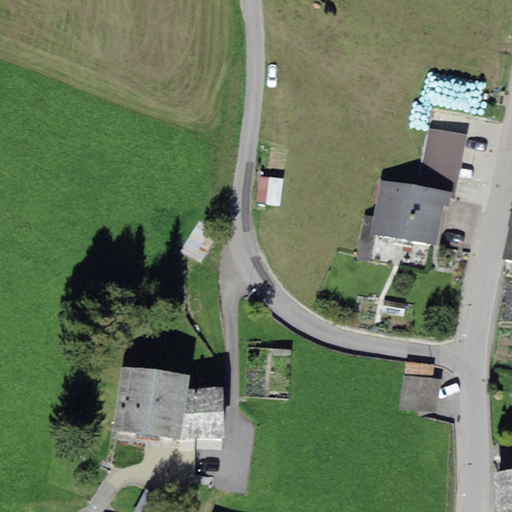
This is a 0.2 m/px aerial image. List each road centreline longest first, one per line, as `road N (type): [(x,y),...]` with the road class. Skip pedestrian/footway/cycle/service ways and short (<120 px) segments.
road 1 (unclassified): [(473,362),(337,339),(291,315),(257,277),(240,225),(255,76),(251,0)]
road 2 (residential): [(511,158),(473,362)]
road 3 (residential): [(475,511),(473,362)]
